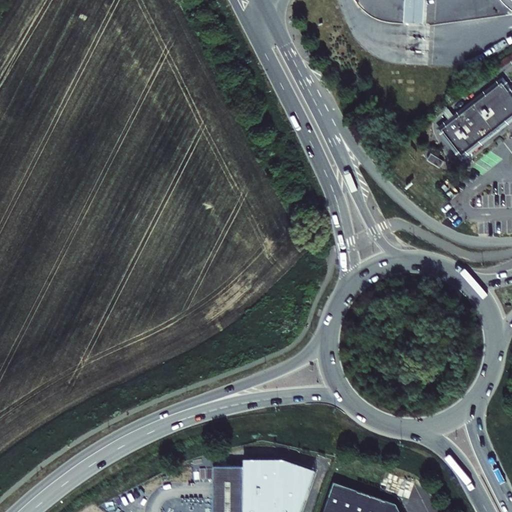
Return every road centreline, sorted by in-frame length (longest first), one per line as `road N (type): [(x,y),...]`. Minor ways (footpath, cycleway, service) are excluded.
road 1 (primary): [(328,328),(290,365),(100,444),(11,511)]
road 2 (primary): [(30,511),(92,464),(188,417),(302,395),(349,401)]
road 3 (primary): [(511,241),(461,239),(416,213),(297,75)]
road 4 (primary): [(255,25),(331,187),(347,288)]
road 5 (primary): [(408,259),(378,239),(297,75)]
